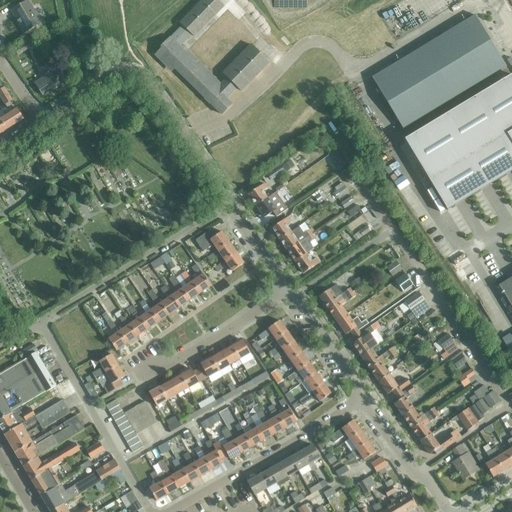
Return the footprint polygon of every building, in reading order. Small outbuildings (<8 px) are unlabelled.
[(28,0),(10,10),(24,34),(42,24),(38,17),(44,14),(37,4),(32,7),(28,0)] [(241,91),(269,63),(250,45),(222,73),(227,77),(220,84),(186,51),(185,52),(179,46),(191,34),(194,36),(224,6),(217,0),(201,0),(179,22),(182,25),(161,47),(162,48),(155,55),(163,63),(166,59),(222,114),(231,105),(225,98),(236,86),(241,91)] [(53,12),(45,17),(48,25),(57,20),(53,12)] [(474,16),(372,78),(403,130),(506,68),(474,16)] [(32,37),(24,42),(28,50),(36,45),(32,37)] [(56,80),(63,76),(59,70),(52,74),(51,73),(34,83),(42,95),(59,85),(56,80)] [(448,205),(511,166),(511,85),(511,84),(510,81),(511,79),(511,75),(404,140),(406,143),(447,211),(451,209),(450,207),(448,205)] [(0,120),(7,130),(23,119),(3,88),(0,89),(0,94),(8,107),(10,106),(13,111),(0,120)] [(290,160),(281,166),(285,172),(294,166),(290,160)] [(339,170),(344,166),(341,161),(336,165),(339,170)] [(347,170),(340,174),(342,176),(348,186),(355,181),(348,172),(347,170)] [(338,199),(348,192),(341,183),(334,188),(336,192),(333,193),(338,199)] [(256,206),(267,199),(262,192),(267,188),(264,184),(248,195),(256,206)] [(267,199),(256,206),(264,218),(273,212),(276,217),(287,210),(276,193),(267,199)] [(319,195),(314,198),(319,205),(324,202),(326,201),(323,197),(321,198),(319,195)] [(355,203),(351,197),(341,204),(345,210),(355,203)] [(361,211),(357,205),(347,212),(351,218),(361,211)] [(280,240),(291,232),(286,225),(290,222),(287,217),(272,228),(280,240)] [(370,231),(367,226),(352,237),(356,242),(362,237),(370,231)] [(291,232),(280,240),(288,251),(299,244),(305,239),(303,235),(304,234),(299,227),(291,232)] [(217,250),(229,242),(222,232),(214,237),(210,230),(195,240),(203,252),(213,245),(217,250)] [(299,244),(288,251),(295,262),(306,255),(314,249),(309,242),(308,243),(305,239),(299,244)] [(229,242),(217,250),(224,261),(236,253),(229,242)] [(395,263),(405,255),(397,244),(387,251),(395,263)] [(178,261),(171,251),(165,254),(172,265),(178,261)] [(236,253),(224,261),(232,271),(244,263),(236,253)] [(212,254),(207,258),(210,262),(215,258),(212,254)] [(311,262),(306,255),(295,262),(303,274),(319,263),(316,258),(311,262)] [(387,268),(393,277),(403,270),(397,261),(387,268)] [(219,264),(214,268),(217,273),(222,269),(219,264)] [(199,270),(195,265),(191,268),(194,273),(199,270)] [(192,282),(189,277),(185,272),(181,275),(187,285),(182,289),(189,301),(200,293),(192,282)] [(395,281),(403,292),(413,285),(405,274),(395,281)] [(203,275),(192,282),(200,293),(210,286),(203,275)] [(182,289),(175,279),(173,276),(168,279),(170,282),(177,292),(171,296),(179,308),(189,301),(182,289)] [(511,277),(499,286),(511,308),(511,277)] [(359,279),(351,284),(355,290),(363,284),(359,279)] [(336,285),(319,297),(328,309),(352,292),(350,289),(344,292),(344,293),(343,294),(336,285)] [(179,308),(171,296),(164,286),(159,289),(166,299),(161,303),(168,315),(179,308)] [(168,315),(161,303),(151,290),(147,293),(156,306),(150,310),(158,322),(168,315)] [(352,292),(328,309),(337,322),(347,314),(341,306),(355,296),(352,292)] [(419,293),(405,302),(412,313),(416,318),(430,309),(419,293)] [(158,322),(150,310),(143,300),(139,303),(146,314),(140,317),(148,329),(158,322)] [(148,329),(140,317),(133,307),(128,311),(135,321),(129,325),(137,336),(148,329)] [(412,313),(407,316),(410,321),(416,318),(412,313)] [(137,336),(129,325),(123,314),(118,318),(125,328),(119,332),(127,343),(137,336)] [(352,321),(347,314),(337,322),(346,334),(350,331),(352,335),(368,324),(365,320),(361,323),(357,317),(352,321)] [(275,339),(287,331),(279,321),(258,336),(261,341),(271,334),(275,339)] [(112,322),(108,325),(111,330),(116,327),(112,322)] [(357,341),(352,344),(361,357),(371,349),(378,345),(384,341),(376,330),(377,329),(374,324),(354,338),(357,341)] [(287,331),(275,339),(283,350),(294,342),(287,331)] [(108,339),(113,347),(116,351),(127,343),(119,332),(108,339)] [(438,342),(443,350),(453,343),(448,335),(438,342)] [(243,340),(232,346),(239,359),(243,365),(253,359),(250,353),(243,340)] [(256,342),(252,345),(257,353),(261,350),(256,342)] [(302,352),(294,342),(283,350),(290,360),(302,352)] [(21,358),(36,349),(33,344),(18,353),(21,358)] [(239,359),(232,346),(221,352),(229,365),(239,359)] [(378,358),(371,349),(361,357),(370,369),(384,359),(388,356),(394,352),(392,349),(378,358)] [(229,365),(221,352),(211,358),(218,371),(229,365)] [(302,352),(290,360),(297,371),(309,363),(302,352)] [(394,352),(388,356),(391,360),(397,356),(394,352)] [(445,352),(440,355),(444,360),(448,357),(445,352)] [(0,375),(0,396),(1,396),(46,369),(36,353),(0,375)] [(95,379),(118,366),(111,354),(99,361),(103,368),(92,374),(95,379)] [(457,369),(467,362),(462,354),(452,361),(457,369)] [(202,366),(197,369),(203,380),(218,371),(211,358),(200,364),(202,366)] [(387,363),(384,359),(370,369),(379,382),(389,374),(383,366),(387,363)] [(309,363),(297,371),(305,381),(316,373),(309,363)] [(124,377),(118,366),(95,379),(98,383),(108,377),(112,383),(107,386),(110,392),(122,385),(119,380),(124,377)] [(46,369),(1,396),(0,396),(0,419),(11,413),(18,408),(56,386),(46,369)] [(191,369),(181,375),(188,388),(203,380),(197,369),(192,371),(191,369)] [(471,369),(463,374),(467,379),(475,374),(471,369)] [(260,376),(251,380),(254,385),(263,380),(269,377),(266,372),(260,376)] [(316,373),(305,381),(301,384),(308,394),(312,392),(324,383),(316,373)] [(396,385),(389,374),(379,382),(388,394),(392,391),(394,395),(410,384),(406,378),(396,385)] [(188,388),(181,375),(170,381),(178,394),(188,388)] [(280,376),(274,380),(278,385),(283,381),(280,376)] [(254,385),(251,380),(243,385),(245,390),(254,385)] [(170,381),(159,387),(167,400),(178,394),(170,381)] [(232,383),(227,386),(231,392),(235,389),(232,383)] [(282,383),(278,386),(284,394),(288,391),(282,383)] [(302,399),(298,401),(302,406),(315,397),(319,402),(331,394),(324,383),(312,392),(308,394),(302,399)] [(484,385),(474,392),(480,400),(482,399),(483,398),(489,394),(484,385)] [(398,401),(394,404),(403,416),(413,409),(405,397),(409,395),(415,391),(412,386),(406,390),(402,393),(396,397),(398,401)] [(167,400),(159,387),(149,393),(156,406),(167,400)] [(231,392),(230,392),(233,397),(241,392),(239,387),(235,389),(231,392)] [(489,394),(496,405),(501,401),(494,391),(489,394)] [(233,397),(230,392),(221,397),(224,401),(233,397)] [(96,393),(90,396),(93,402),(99,398),(96,393)] [(252,394),(245,398),(248,403),(255,399),(252,394)] [(483,398),(491,409),(496,405),(489,394),(483,398)] [(284,399),(278,402),(281,407),(282,407),(287,404),(284,399)] [(475,404),(482,415),(489,410),(482,399),(480,400),(475,404)] [(62,400),(35,416),(4,435),(15,453),(32,442),(26,432),(33,427),(34,428),(40,425),(43,429),(70,412),(62,400)] [(116,400),(106,406),(109,411),(119,405),(116,400)] [(140,405),(146,415),(151,412),(145,402),(140,405)] [(200,409),(202,413),(211,409),(208,404),(200,409)] [(474,404),(469,408),(478,421),(483,418),(474,404)] [(119,405),(109,411),(112,416),(122,410),(121,409),(119,405)] [(135,408),(140,418),(146,415),(140,405),(135,408)] [(273,405),(268,408),(273,418),(267,422),(274,434),(285,428),(278,416),(273,405)] [(11,413),(0,419),(0,427),(4,435),(35,416),(31,409),(22,414),(18,408),(11,413)] [(129,411),(135,421),(140,418),(135,408),(129,411)] [(419,418),(413,409),(403,416),(412,429),(426,419),(436,412),(433,408),(419,418)] [(202,413),(200,409),(191,414),(194,418),(202,413)] [(290,409),(278,416),(285,428),(297,422),(290,409)] [(122,410),(112,416),(115,422),(125,416),(124,414),(122,410)] [(466,410),(457,417),(467,431),(468,430),(477,425),(476,424),(466,410)] [(129,411),(124,414),(130,424),(135,421),(129,411)] [(259,419),(253,422),(257,428),(263,440),(274,434),(267,422),(262,411),(257,414),(259,419)] [(146,415),(152,425),(157,423),(151,412),(146,415)] [(436,412),(426,419),(412,429),(421,441),(431,434),(425,426),(439,416),(436,412)] [(54,429),(32,442),(15,453),(23,466),(38,457),(58,445),(85,429),(77,415),(54,429)] [(140,418),(147,428),(152,425),(146,415),(140,418)] [(125,416),(115,422),(118,427),(128,421),(127,419),(125,416)] [(179,421),(181,425),(190,420),(188,416),(179,421)] [(248,425),(242,428),(243,430),(245,434),(246,434),(253,446),(263,440),(257,428),(253,422),(251,417),(246,420),(248,425)] [(135,421),(141,431),(147,428),(140,418),(135,421)] [(332,435),(329,437),(334,443),(346,435),(349,439),(361,431),(353,420),(332,435)] [(128,421),(118,427),(120,432),(131,426),(129,424),(128,421)] [(135,421),(130,424),(136,434),(141,431),(135,421)] [(181,425),(179,421),(170,426),(173,430),(181,425)] [(131,426),(120,432),(123,437),(134,431),(132,428),(131,426)] [(218,442),(213,445),(213,446),(216,451),(220,459),(227,455),(230,459),(241,453),(234,440),(227,428),(221,432),(225,438),(218,442)] [(134,431),(123,437),(126,443),(137,437),(135,433),(134,431)] [(352,453),(368,441),(361,431),(349,439),(344,442),(352,453)] [(188,432),(182,435),(185,440),(191,437),(188,432)] [(245,434),(234,440),(241,453),(253,446),(246,434),(245,434)] [(431,434),(421,441),(429,454),(433,451),(436,455),(454,443),(448,435),(437,443),(431,434)] [(137,437),(126,443),(129,448),(140,442),(137,438),(137,437)] [(210,440),(205,443),(207,449),(213,446),(213,445),(210,440)] [(364,460),(375,452),(368,441),(352,453),(347,456),(349,460),(354,457),(354,458),(359,454),(364,460)] [(140,442),(129,448),(132,453),(143,447),(140,442)] [(99,443),(86,451),(91,459),(104,451),(99,443)] [(38,457),(23,466),(31,480),(47,471),(49,469),(79,451),(75,445),(67,450),(66,448),(41,463),(38,457)] [(312,445),(301,451),(309,465),(320,458),(312,445)] [(463,479),(479,470),(469,453),(467,454),(461,445),(452,451),(458,459),(453,462),(463,479)] [(487,445),(483,448),(486,454),(491,451),(489,448),(487,445)] [(199,447),(194,449),(200,460),(194,463),(201,476),(211,469),(204,457),(205,457),(199,447)] [(496,448),(491,451),(503,471),(511,465),(511,461),(506,452),(501,455),(496,448)] [(205,457),(204,457),(211,469),(222,463),(220,459),(216,451),(210,454),(205,457)] [(309,465),(301,451),(290,457),(298,471),(300,474),(301,476),(312,470),(309,465)] [(503,471),(491,451),(486,454),(491,461),(485,465),(493,477),(503,471)] [(331,452),(324,457),(330,465),(337,461),(331,452)] [(189,466),(183,470),(189,482),(201,476),(194,463),(188,453),(183,456),(189,466)] [(298,471),(290,457),(280,463),(287,477),(298,471)] [(371,464),(376,472),(387,466),(382,458),(371,464)] [(59,485),(41,496),(50,511),(64,503),(64,504),(96,484),(120,470),(114,459),(96,471),(96,472),(65,490),(61,484),(59,485)] [(177,459),(172,462),(178,472),(172,476),(178,488),(189,482),(183,470),(177,459)] [(163,460),(158,463),(161,468),(164,473),(158,477),(161,482),(168,494),(178,488),(172,476),(169,471),(166,465),(163,460)] [(89,461),(80,466),(82,471),(92,465),(89,461)] [(287,477),(280,463),(269,469),(278,486),(289,480),(287,477)] [(345,465),(335,472),(339,477),(349,470),(345,465)] [(49,469),(47,471),(31,480),(41,496),(59,485),(49,469)] [(269,469),(258,475),(265,489),(269,495),(280,489),(278,486),(269,469)] [(120,470),(96,484),(99,489),(107,485),(108,486),(124,476),(120,470)] [(156,485),(149,489),(156,501),(168,494),(161,482),(158,477),(155,472),(150,474),(156,485)] [(265,489),(258,475),(247,482),(254,495),(265,489)] [(370,477),(365,480),(370,488),(375,485),(370,477)] [(370,488),(365,480),(359,483),(365,494),(371,491),(370,488)] [(322,487),(319,483),(314,486),(308,489),(311,494),(322,487)] [(388,488),(391,495),(394,499),(398,506),(401,511),(405,511),(416,506),(410,495),(404,499),(401,495),(398,496),(392,486),(388,488)] [(326,499),(335,493),(332,487),(323,493),(326,499)] [(125,495),(131,505),(134,504),(138,501),(132,491),(125,495)] [(418,502),(422,499),(419,494),(414,497),(418,502)] [(393,505),(384,511),(401,511),(398,506),(394,499),(390,501),(393,505)] [(138,501),(134,504),(138,511),(142,508),(138,501)] [(64,503),(50,511),(92,511),(89,507),(80,511),(68,511),(64,504),(64,503)] [(384,511),(379,503),(372,507),(375,511),(366,511),(362,504),(357,506),(360,511),(384,511)]
